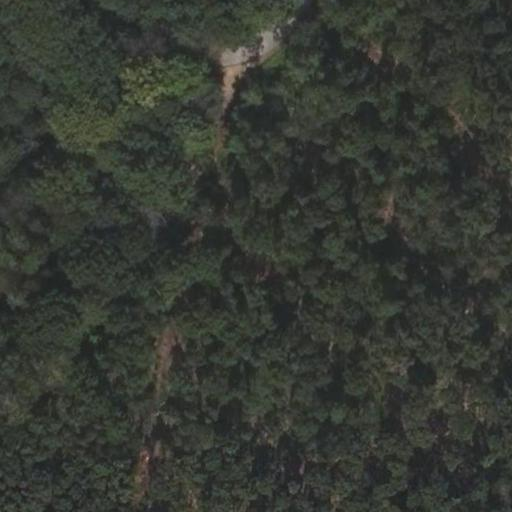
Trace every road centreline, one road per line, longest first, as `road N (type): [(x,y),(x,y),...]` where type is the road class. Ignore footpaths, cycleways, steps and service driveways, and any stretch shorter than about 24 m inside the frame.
road 1 (track): [(263,34),(137,283),(64,377),(0,423)]
road 2 (track): [(88,0),(112,25),(198,52),(263,34)]
